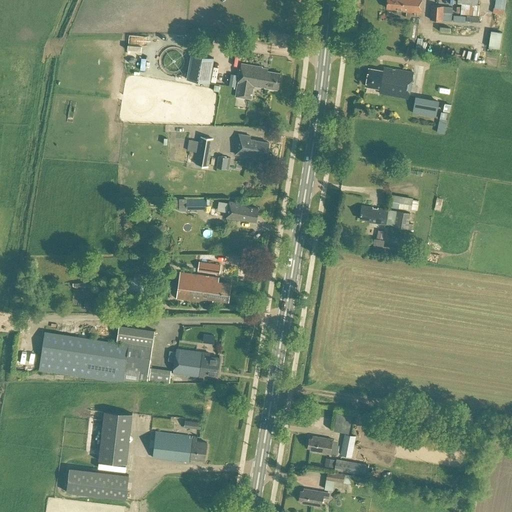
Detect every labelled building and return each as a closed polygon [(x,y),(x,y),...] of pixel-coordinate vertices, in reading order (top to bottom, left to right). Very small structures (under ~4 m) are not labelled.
[(386,0),(386,8),(402,9),(402,11),(420,12),(421,0),(386,0)] [(504,13),(505,0),(494,0),(493,12),(504,13)] [(443,6),(431,5),(430,19),(451,21),(452,11),(443,11),(443,6)] [(491,29),(488,46),(500,47),(502,31),(491,29)] [(214,58),(190,54),(187,79),(209,83),(214,58)] [(239,77),(235,96),(251,99),(253,86),(277,90),(280,73),(262,70),(262,67),(241,64),(240,69),(238,68),(237,75),(237,76),(239,77)] [(383,71),(369,68),(365,86),(380,89),(379,93),(408,98),(413,72),(384,67),(383,71)] [(415,97),(412,113),(436,117),(439,102),(415,97)] [(447,113),(441,112),(437,132),(444,134),(447,119),(446,119),(447,113)] [(251,136),(239,134),(235,154),(266,159),(269,143),(250,139),(251,136)] [(201,136),(196,162),(208,164),(213,138),(201,136)] [(228,157),(219,156),(217,168),(226,169),(228,157)] [(400,196),(391,195),(389,206),(398,208),(400,196)] [(400,196),(398,208),(410,210),(410,209),(412,199),(412,198),(400,196)] [(179,198),(179,209),(206,209),(206,199),(186,199),(187,198),(179,198)] [(246,219),(256,221),(258,208),(241,205),(242,203),(229,201),(226,218),(239,220),(239,218),(240,218),(241,220),(245,220),(246,219)] [(373,207),(362,206),(360,219),(367,220),(367,221),(395,226),(394,227),(412,230),(413,224),(408,224),(410,213),(397,211),(395,222),(386,220),(388,210),(378,208),(377,209),(373,208),(373,207)] [(372,250),(398,254),(399,249),(373,245),(372,250)] [(221,265),(199,262),(197,270),(220,273),(221,265)] [(219,278),(180,272),(178,285),(229,292),(231,284),(218,282),(219,278)] [(134,277),(127,289),(134,302),(148,302),(155,290),(149,276),(134,277)] [(228,301),(229,292),(178,285),(176,298),(201,302),(201,300),(213,302),(213,299),(228,301)] [(124,344),(44,332),(39,370),(107,380),(124,380),(124,379),(133,381),(138,380),(139,378),(147,380),(155,330),(119,325),(116,340),(124,341),(124,344)] [(176,348),(173,372),(204,377),(204,374),(217,375),(220,357),(209,356),(209,353),(176,348)] [(157,370),(150,368),(149,379),(156,380),(157,370)] [(164,371),(157,370),(156,380),(162,381),(164,371)] [(171,372),(164,371),(162,381),(169,382),(171,372)] [(104,410),(98,460),(126,463),(132,414),(104,410)] [(352,416),(337,413),(334,431),(349,433),(352,416)] [(201,422),(185,420),(184,427),(200,429),(201,422)] [(197,437),(155,431),(152,457),(189,462),(190,458),(204,460),(207,442),(196,441),(197,437)] [(355,436),(345,434),(341,455),(351,457),(355,436)] [(309,438),(307,447),(310,448),(310,451),(330,454),(333,439),(312,436),(312,438),(309,438)] [(350,462),(336,460),(334,470),(348,472),(350,462)] [(367,465),(350,462),(348,472),(365,475),(367,465)] [(129,475),(69,468),(66,492),(126,499),(129,475)] [(327,471),(326,479),(335,480),(349,483),(350,475),(327,471)] [(335,480),(326,479),(324,488),(333,489),(335,480)] [(303,488),(303,491),(300,490),(299,500),(302,500),(301,503),(321,506),(323,497),(327,498),(328,492),(303,488)]
